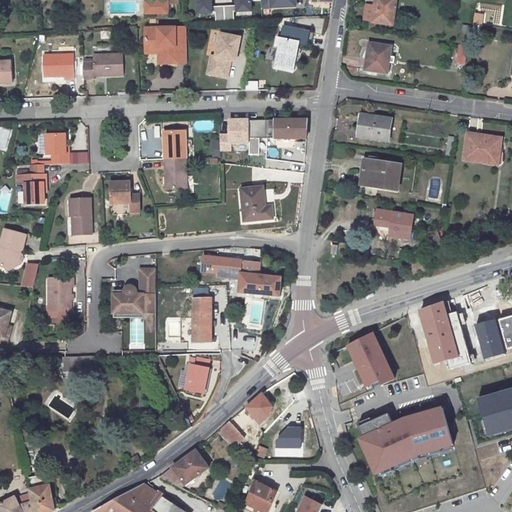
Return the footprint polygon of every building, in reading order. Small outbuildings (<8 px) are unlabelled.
[(143,0),(144,14),(169,14),(169,0),(143,0)] [(195,0),(196,14),(212,13),(211,0),(195,0)] [(235,0),(236,13),(252,12),(251,1),(260,0),(235,0)] [(296,0),(261,0),(262,9),(297,7),(296,0)] [(396,0),(375,0),(372,22),(392,25),(396,0)] [(215,22),(234,20),(233,5),(214,6),(215,22)] [(474,13),(473,24),(481,25),(482,14),(474,13)] [(468,44),(470,26),(463,25),(460,43),(468,44)] [(298,43),(310,46),(313,32),(284,26),(282,38),(278,37),(276,46),(280,47),(276,67),(293,70),(298,43)] [(176,27),(146,28),(146,52),(159,52),(162,52),(162,61),(175,60),(176,62),(187,62),(187,30),(176,30),(176,27)] [(208,76),(231,80),(239,35),(216,31),(208,76)] [(391,47),(369,43),(365,69),(387,73),(391,47)] [(464,64),(467,45),(459,44),(456,63),(464,64)] [(159,52),(159,63),(176,62),(175,60),(162,61),(162,52),(159,52)] [(123,53),(93,54),(93,62),(83,62),(84,78),(94,78),(94,76),(124,75),(123,53)] [(65,79),(74,79),(74,54),(44,55),(45,77),(65,76),(65,79)] [(0,80),(12,79),(11,58),(0,58),(0,80)] [(392,120),(362,115),(359,137),(389,141),(392,120)] [(250,127),(250,138),(307,138),(308,119),(248,120),(247,126),(250,127)] [(0,146),(7,148),(10,131),(0,128),(0,130),(0,146)] [(164,132),(165,160),(186,158),(185,131),(164,132)] [(69,153),(66,154),(66,147),(66,134),(46,135),(47,154),(51,154),(52,164),(70,163),(69,153)] [(466,136),(463,159),(484,162),(484,159),(498,161),(501,138),(487,136),(486,139),(466,136)] [(186,158),(165,160),(166,190),(187,189),(186,158)] [(401,165),(364,160),(361,185),(398,190),(401,165)] [(46,183),(46,174),(17,175),(17,184),(25,184),(26,204),(44,203),(44,192),(44,183),(46,183)] [(140,211),(140,195),(131,195),(130,181),(110,182),(111,203),(131,203),(131,211),(140,211)] [(241,190),(243,222),(272,220),(271,208),(264,208),(263,188),(241,190)] [(0,210),(8,211),(9,193),(0,192),(0,210)] [(74,235),(93,234),(91,198),(69,199),(70,216),(73,216),(74,235)] [(390,226),(389,237),(410,240),(414,215),(377,210),(375,223),(390,226)] [(26,235),(5,229),(0,246),(0,265),(5,267),(6,270),(20,263),(19,261),(17,257),(19,251),(22,249),(26,235)] [(420,241),(417,242),(420,251),(441,244),(437,231),(419,237),(420,241)] [(280,296),(283,277),(261,274),(263,263),(193,255),(191,264),(201,265),(200,271),(240,276),(239,291),(280,296)] [(22,286),(35,288),(38,264),(25,262),(22,286)] [(126,294),(113,294),(113,313),(143,313),(143,308),(156,308),(157,287),(157,270),(141,269),(141,292),(137,292),(136,294),(135,295),(127,295),(126,294)] [(73,287),(73,278),(48,278),(48,311),(70,312),(70,300),(70,287),(73,287)] [(125,290),(113,290),(113,294),(126,294),(127,295),(135,295),(136,294),(137,292),(136,289),(135,287),(133,286),(131,285),(130,285),(128,286),(126,287),(125,290)] [(192,289),(192,300),(185,300),(185,320),(191,320),(191,344),(211,344),(211,299),(208,299),(207,288),(192,289)] [(470,306),(467,295),(439,304),(443,316),(470,306)] [(432,364),(454,357),(443,316),(439,304),(407,314),(412,328),(421,325),(423,330),(432,364)] [(143,313),(113,313),(113,316),(143,317),(146,320),(146,331),(155,331),(156,308),(143,308),(143,313)] [(0,348),(6,326),(10,312),(0,309),(0,348)] [(0,348),(0,350),(3,351),(10,327),(6,326),(0,348)] [(375,331),(348,345),(367,386),(380,381),(383,386),(398,381),(375,331)] [(190,362),(184,389),(202,392),(209,356),(195,354),(193,362),(190,362)] [(75,356),(56,356),(57,370),(88,369),(88,362),(75,362),(75,356)] [(177,386),(182,387),(187,372),(182,371),(177,386)] [(511,388),(478,397),(488,435),(511,428),(511,388)] [(263,392),(246,406),(260,424),(272,410),(277,399),(263,392)] [(446,416),(443,406),(406,416),(393,420),(389,413),(361,427),(364,434),(359,436),(378,476),(417,457),(454,446),(446,416)] [(238,447),(246,436),(230,420),(220,429),(238,447)] [(218,431),(235,449),(238,447),(220,429),(218,431)] [(254,454),(263,458),(267,448),(258,445),(254,454)] [(197,448),(191,453),(177,463),(167,471),(162,474),(178,483),(181,480),(185,484),(209,466),(197,448)] [(27,476),(33,500),(35,511),(49,511),(56,508),(52,483),(47,484),(44,472),(27,476)] [(270,511),(280,491),(257,480),(248,501),(269,511),(270,511)] [(185,511),(144,484),(97,511),(185,511)] [(16,495),(0,503),(0,508),(2,511),(35,511),(33,500),(20,504),(16,495)] [(318,511),(322,505),(305,497),(297,511),(318,511)]
